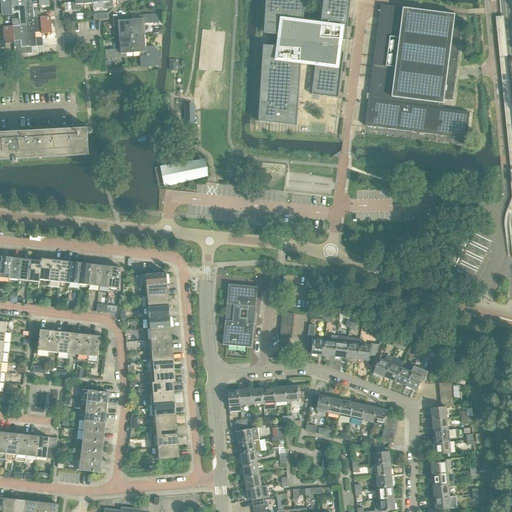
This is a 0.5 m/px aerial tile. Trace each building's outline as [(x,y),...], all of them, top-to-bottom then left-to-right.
[(0,0),(2,16),(12,15),(12,13),(19,13),(19,19),(12,19),(13,26),(13,27),(27,26),(27,19),(25,0),(0,0)] [(25,0),(27,19),(40,18),(40,17),(40,10),(33,11),(33,5),(39,4),(39,6),(48,5),(50,5),(49,0),(25,0)] [(81,4),(92,3),(92,0),(71,0),(72,10),(81,9),(81,4)] [(263,45),(258,122),(297,127),(301,63),(315,64),(311,95),(312,95),(319,96),(327,97),(336,98),(338,98),(344,52),(339,52),(340,41),(345,41),(350,0),(323,0),(320,25),(303,22),(304,0),(265,0),(264,33),(280,35),(278,46),(263,45)] [(365,126),(466,139),(469,113),(445,110),(442,110),(442,104),(443,104),(443,103),(443,99),(444,99),(444,97),(451,98),(451,100),(452,100),(462,20),(454,19),(455,14),(380,5),(365,126)] [(131,20),(132,37),(144,36),(144,24),(158,23),(158,14),(138,15),(138,19),(131,20)] [(40,18),(27,19),(27,26),(29,46),(32,46),(43,46),(42,38),(35,39),(34,33),(41,32),(42,34),(52,33),(51,16),(40,17),(40,18)] [(118,26),(119,38),(132,37),(131,20),(123,20),(122,17),(113,17),(113,26),(118,26)] [(13,26),(3,27),(4,43),(14,43),(15,54),(32,53),(43,52),(43,46),(32,46),(29,46),(27,26),(13,27),(13,26)] [(132,37),(133,53),(141,52),(142,66),(148,66),(148,67),(158,66),(159,51),(154,46),(145,47),(144,36),(132,37)] [(125,54),(133,53),(132,37),(119,38),(120,49),(105,50),(106,59),(125,57),(125,54)] [(186,117),(187,135),(198,135),(198,127),(194,127),(194,112),(194,106),(186,106),(186,117)] [(0,158),(88,153),(87,131),(26,135),(26,132),(18,132),(18,131),(8,132),(8,136),(0,136),(0,158)] [(202,161),(167,168),(170,183),(205,176),(202,161)] [(2,257),(0,271),(0,277),(9,279),(12,258),(2,257)] [(12,258),(9,279),(19,280),(22,259),(12,258)] [(22,259),(19,280),(29,281),(32,261),(22,259)] [(32,261),(29,281),(39,283),(42,259),(41,259),(41,262),(32,261)] [(42,259),(39,283),(40,280),(49,281),(52,260),(42,259)] [(52,260),(49,281),(59,282),(62,261),(52,260)] [(62,261),(59,282),(69,283),(72,262),(62,261)] [(72,262),(69,283),(79,285),(82,264),(72,262)] [(82,264),(79,285),(89,286),(91,265),(82,264)] [(91,265),(89,286),(99,287),(101,266),(91,265)] [(101,266),(99,287),(109,288),(111,267),(101,266)] [(111,267),(109,288),(119,289),(122,268),(111,267)] [(146,275),(140,275),(141,287),(144,286),(147,286),(167,284),(166,273),(146,275)] [(167,284),(147,286),(148,297),(168,295),(167,284)] [(228,284),(225,321),(222,345),(251,348),(257,287),(228,284)] [(168,295),(148,297),(149,308),(169,306),(168,295)] [(169,306),(149,308),(149,319),(170,317),(169,306)] [(310,320),(321,321),(327,322),(327,316),(311,314),(310,320)] [(170,317),(149,319),(150,329),(171,328),(170,317)] [(0,322),(0,332),(6,333),(11,334),(12,334),(13,323),(7,323),(0,322)] [(309,325),(307,344),(312,345),(311,354),(323,355),(325,340),(313,339),(315,326),(309,325)] [(171,328),(150,329),(151,340),(172,338),(171,328)] [(40,330),(38,351),(48,352),(50,331),(40,330)] [(48,352),(48,357),(57,358),(58,353),(60,332),(50,331),(48,352)] [(60,332),(58,353),(68,354),(70,333),(60,332)] [(70,333),(68,354),(78,355),(80,334),(70,333)] [(78,358),(77,361),(87,362),(88,356),(90,336),(80,334),(78,355),(78,358)] [(325,340),(323,355),(334,357),(337,336),(331,335),(330,341),(325,340)] [(88,356),(87,362),(98,363),(101,337),(90,336),(88,356)] [(337,336),(334,357),(346,358),(348,338),(337,336)] [(172,338),(151,340),(152,351),(173,349),(172,338)] [(348,338),(346,358),(357,360),(359,345),(360,339),(354,338),(348,338)] [(359,345),(357,360),(369,361),(370,356),(374,357),(379,345),(370,344),(370,346),(359,345)] [(173,349),(152,351),(153,362),(174,360),(173,349)] [(379,359),(373,373),(384,377),(392,359),(386,356),(384,362),(379,359)] [(392,359),(384,377),(395,382),(400,369),(400,368),(402,363),(392,359)] [(150,362),(147,362),(148,373),(175,371),(174,360),(153,362),(150,362)] [(34,366),(33,373),(46,374),(46,367),(34,366)] [(400,369),(395,382),(405,386),(414,367),(413,367),(410,373),(400,369)] [(414,367),(405,386),(416,391),(421,379),(423,380),(427,372),(414,367)] [(175,371),(148,373),(149,384),(175,382),(175,371)] [(149,384),(146,384),(147,395),(174,393),(173,382),(175,382),(149,384)] [(297,386),(285,387),(287,402),(299,401),(297,386)] [(285,387),(274,388),(275,403),(287,402),(285,387)] [(274,388),(262,389),(264,404),(264,410),(276,409),(275,403),(274,388)] [(262,389),(251,390),(252,405),(264,404),(262,389)] [(251,390),(239,391),(240,406),(252,405),(251,390)] [(88,391),(87,401),(108,403),(109,393),(88,391)] [(239,391),(227,392),(229,412),(241,411),(240,406),(239,391)] [(174,393),(147,395),(148,406),(154,405),(175,403),(174,393)] [(319,396),(316,411),(327,413),(331,398),(319,396)] [(331,398),(327,413),(339,416),(342,401),(331,398)] [(441,407),(431,409),(432,420),(447,419),(446,407),(453,407),(453,400),(441,401),(441,407)] [(87,401),(86,411),(107,413),(108,403),(87,401)] [(342,401),(339,416),(350,418),(353,403),(342,401)] [(175,403),(154,405),(155,416),(176,414),(175,403)] [(353,403),(350,418),(361,421),(365,406),(353,403)] [(365,406),(361,421),(373,423),(376,408),(365,406)] [(376,408),(373,423),(385,426),(385,423),(386,417),(388,411),(387,411),(376,408)] [(460,417),(467,416),(472,415),(472,408),(466,408),(466,411),(460,412),(460,417)] [(86,411),(85,421),(106,423),(107,413),(86,411)] [(176,414),(155,416),(156,427),(177,425),(176,414)] [(386,417),(385,423),(397,426),(398,420),(386,417)] [(447,419),(432,420),(433,432),(448,430),(447,419)] [(85,421),(84,431),(105,433),(105,429),(106,423),(85,421)] [(385,426),(384,429),(396,432),(397,426),(385,423),(385,426)] [(153,427),(150,427),(151,438),(178,436),(177,425),(156,427),(153,427)] [(251,429),(236,432),(238,443),(260,440),(257,428),(251,429)] [(384,429),(383,435),(394,437),(396,432),(384,429)] [(448,430),(433,432),(434,443),(449,442),(448,430)] [(84,431),(83,441),(103,443),(105,433),(84,431)] [(0,432),(0,453),(6,454),(9,433),(0,432)] [(9,433),(6,454),(16,455),(19,434),(9,433)] [(16,455),(16,461),(26,462),(26,459),(26,456),(29,435),(19,434),(16,455)] [(29,435),(26,456),(36,457),(39,436),(29,435)] [(383,435),(381,441),(389,443),(393,444),(394,437),(383,435)] [(39,436),(36,457),(47,459),(55,459),(56,450),(48,449),(49,438),(49,437),(39,436)] [(178,436),(151,438),(152,449),(158,449),(179,447),(178,436)] [(78,440),(77,450),(102,453),(103,443),(83,441),(78,440)] [(260,440),(238,443),(240,455),(255,452),(262,451),(260,440)] [(449,442),(434,443),(436,455),(451,454),(449,442)] [(179,447),(158,449),(159,460),(179,458),(179,447)] [(77,450),(75,460),(78,460),(80,461),(101,463),(102,453),(77,450)] [(255,452),(240,455),(242,466),(257,464),(255,452)] [(389,452),(367,454),(368,465),(374,465),(390,464),(389,452)] [(445,462),(431,464),(432,475),(453,473),(452,468),(450,469),(449,459),(445,459),(445,460),(445,462)] [(80,461),(79,471),(100,473),(101,463),(80,461)] [(257,464),(242,466),(244,478),(259,475),(257,464)] [(390,464),(374,465),(375,477),(391,475),(390,464)] [(453,473),(432,475),(433,487),(448,485),(454,485),(453,473)] [(259,475),(244,478),(246,489),(261,487),(259,475)] [(391,475),(375,477),(377,488),(392,487),(391,475)] [(448,485),(433,487),(434,499),(449,497),(448,485)] [(261,487),(246,489),(248,501),(252,500),(263,498),(269,497),(267,486),(261,487)] [(392,487),(377,488),(378,500),(394,498),(392,487)] [(449,497),(434,499),(435,510),(450,509),(457,508),(456,496),(449,497)] [(363,508),(357,509),(357,511),(387,511),(395,510),(394,498),(378,500),(378,505),(373,506),(374,511),(363,511),(363,508)] [(4,499),(2,511),(13,511),(15,500),(4,499)] [(15,500),(13,511),(24,511),(26,501),(15,500)] [(26,501),(24,511),(35,511),(36,502),(26,501)] [(36,502),(35,511),(46,511),(47,503),(36,502)] [(47,503),(46,511),(57,511),(58,505),(47,503)]
